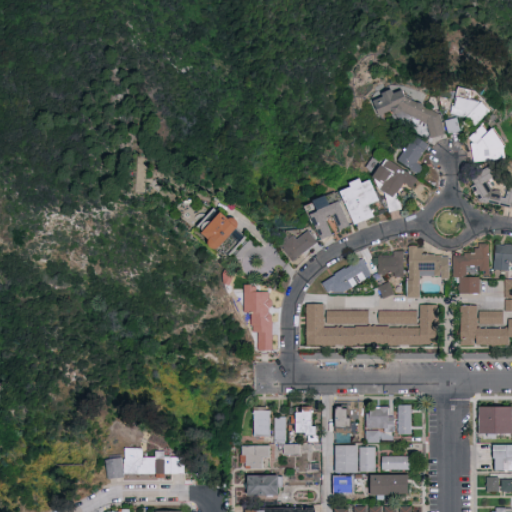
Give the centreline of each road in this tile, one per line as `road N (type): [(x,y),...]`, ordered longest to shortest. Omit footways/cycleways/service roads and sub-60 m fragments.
road 1 (residential): [(286,378),(296,288),(314,266),(375,234),(425,224)]
road 2 (residential): [(286,378),(511,380)]
road 3 (residential): [(448,199),(431,206),(425,224),(433,239),(449,245),(464,238),(471,222),(465,206),(448,199)]
road 4 (residential): [(88,511),(153,489),(216,494)]
road 5 (residential): [(451,511),(453,380)]
